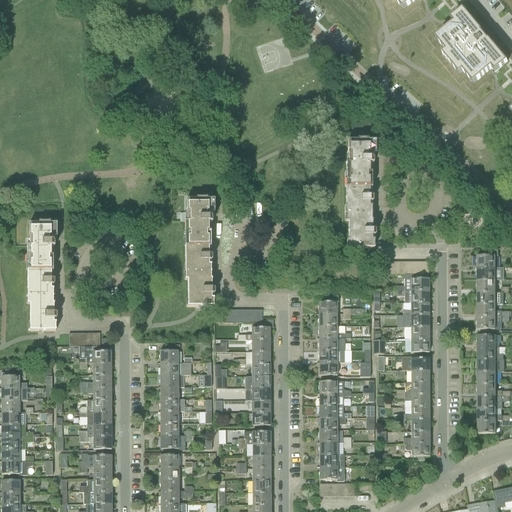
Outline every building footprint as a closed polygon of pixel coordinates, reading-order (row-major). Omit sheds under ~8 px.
[(443,40),(439,44),(445,51),(442,54),(455,70),(458,67),(462,72),(469,79),(473,76),(477,81),(491,69),(495,73),(496,71),(507,62),(488,40),(481,32),(463,9),(452,18),(450,20),(453,24),(439,36),(443,40)] [(345,164),(345,182),(368,182),(370,182),(370,176),(371,176),(371,175),(368,175),(368,165),(372,165),(372,161),(371,159),(370,159),(370,155),(375,155),(375,141),(373,141),(373,142),(367,142),(367,140),(357,140),(357,142),(348,142),(348,141),(347,141),(347,155),(350,155),(350,164),(345,164)] [(344,222),(344,223),(347,223),(347,222),(368,222),(368,221),(370,221),(370,208),(371,208),(371,207),(370,207),(370,203),(371,203),(372,202),(372,198),(368,197),(368,189),(371,189),(371,188),(370,188),(370,182),(368,182),(345,182),(344,222)] [(189,223),(183,223),(183,240),(207,240),(209,240),(209,233),(210,233),(210,232),(207,232),(207,224),(211,224),(211,219),(210,218),(209,218),(209,214),(213,214),(213,200),(206,200),(206,199),(195,199),(195,200),(186,200),(186,214),(189,214),(189,223)] [(347,248),(347,249),(356,249),(360,249),(373,249),(373,248),(373,242),(373,241),(372,241),(372,237),(373,237),(375,235),(375,231),(371,231),(371,223),(372,223),(372,222),(372,221),(370,221),(368,221),(368,222),(347,222),(347,223),(348,248),(347,248)] [(31,247),(26,247),(26,248),(26,264),(50,264),(52,264),(52,258),(52,256),(50,257),(50,248),(53,248),(53,244),(52,242),(51,242),(51,238),(56,238),(56,224),(49,224),(49,223),(38,223),(38,225),(28,225),(28,238),(31,238),(31,247)] [(207,240),(183,240),(184,281),(184,282),(187,282),(187,281),(208,281),(208,280),(209,280),(209,267),(210,267),(210,266),(209,266),(209,262),(210,262),(211,261),(211,256),(208,256),(207,248),(210,248),(210,247),(209,247),(209,240),(207,240)] [(482,250),(482,257),(477,257),(477,269),(495,269),(495,257),(498,257),(498,250),(482,250)] [(26,305),(26,306),(29,306),(29,305),(50,305),(52,305),(52,291),(52,286),(53,285),(54,281),(50,281),(50,272),(52,272),(52,271),(52,264),(50,264),(26,264),(26,305)] [(495,269),(477,269),(477,281),(495,281),(495,269)] [(409,276),(403,276),(403,288),(396,288),(396,292),(410,292),(428,292),(428,280),(418,280),(418,276),(415,276),(409,276)] [(186,307),(186,308),(195,308),(213,308),(213,307),(212,307),(212,301),(213,301),(213,300),(212,299),(212,296),(214,294),(214,290),(210,290),(210,281),(211,281),(211,280),(209,280),(208,280),(208,281),(187,281),(187,282),(187,307),(186,307)] [(495,281),(477,281),(477,294),(495,294),(495,281)] [(410,292),(396,292),(396,298),(403,298),(403,305),(410,305),(428,305),(428,292),(410,292)] [(495,294),(477,294),(477,306),(495,306),(495,294)] [(322,297),(322,303),(318,303),(318,316),(336,316),(336,304),(338,304),(338,297),(322,297)] [(29,331),(29,332),(37,332),(44,332),(53,332),(55,332),(55,331),(54,331),(54,325),(55,325),(55,320),(56,319),(56,314),(53,314),(53,306),(53,305),(52,305),(50,305),(29,305),(29,306),(29,331)] [(410,305),(410,312),(402,312),(402,317),(428,317),(428,305),(410,305)] [(495,312),(495,306),(477,306),(477,318),(509,318),(509,313),(501,313),(501,312),(495,312)] [(336,316),(318,316),(318,328),(336,328),(336,316)] [(428,317),(402,317),(402,322),(410,322),(410,329),(428,329),(428,317)] [(509,318),(477,318),(477,331),(495,331),(495,323),(501,323),(509,323),(509,318)] [(336,328),(318,328),(318,340),(350,340),(350,335),(336,335),(336,328)] [(252,329),(252,336),(237,336),(237,341),(244,341),(244,342),(252,342),(252,341),(269,341),(269,329),(252,329)] [(428,329),(410,329),(404,329),(404,341),(410,341),(428,341),(428,329)] [(477,349),(495,349),(495,337),(477,337),(477,349)] [(350,340),(318,340),(318,352),(336,352),(336,345),(350,345),(350,340)] [(269,354),(269,341),(252,341),(252,342),(252,354),(269,354)] [(428,341),(410,341),(410,354),(428,354),(428,341)] [(383,356),(383,342),(372,342),(372,356),(383,356)] [(218,347),(214,347),(214,354),(226,354),(226,344),(218,344),(218,347)] [(164,352),(159,352),(159,365),(177,365),(177,353),(179,353),(179,346),(164,346),(164,352)] [(86,348),(81,348),(78,348),(78,365),(86,365),(92,365),(110,365),(110,352),(86,353),(86,348)] [(499,349),(495,349),(477,349),(477,361),(495,361),(503,361),(503,356),(499,356),(499,349)] [(344,352),(336,352),(318,352),(318,364),(336,364),(342,364),(344,364),(344,352)] [(269,366),(269,354),(252,354),(252,366),(269,366)] [(410,372),(428,372),(428,360),(410,360),(410,372)] [(495,373),(495,361),(477,361),(477,373),(495,373)] [(336,364),(318,364),(318,377),(336,377),(336,364)] [(110,377),(110,365),(92,365),(92,377),(110,377)] [(177,365),(159,365),(159,377),(177,377),(189,377),(189,365),(184,365),(177,365)] [(359,365),(359,378),(369,378),(370,365),(359,365)] [(269,366),(252,366),(252,378),(269,378),(269,366)] [(428,384),(428,372),(410,372),(410,384),(428,384)] [(495,373),(477,373),(477,386),(495,386),(495,373)] [(26,385),(18,385),(18,377),(0,377),(0,390),(18,390),(26,390),(26,385)] [(92,377),(92,384),(79,384),(79,389),(110,389),(110,377),(92,377)] [(177,377),(159,377),(159,389),(177,389),(177,377)] [(269,378),(252,378),(252,390),(269,390),(269,378)] [(342,383),(336,383),(318,383),(318,395),(350,395),(350,393),(342,391),(342,383)] [(428,384),(410,384),(404,385),(404,392),(396,392),(396,397),(428,397),(428,384)] [(495,386),(477,386),(477,398),(509,398),(509,392),(502,393),(502,392),(495,392),(495,386)] [(110,402),(110,389),(79,389),(79,394),(92,394),(92,402),(110,402)] [(177,401),(177,389),(159,389),(159,401),(177,401)] [(18,390),(0,390),(0,402),(18,402),(26,402),(27,402),(27,395),(34,394),(34,390),(33,390),(26,390),(18,390)] [(269,402),(269,390),(252,390),(252,402),(269,402)] [(350,395),(318,395),(318,408),(343,408),(342,398),(350,398),(350,395)] [(428,409),(428,397),(396,397),(396,402),(410,402),(410,409),(428,409)] [(509,403),(509,398),(477,398),(477,410),(495,410),(495,403),(502,403),(509,403)] [(177,401),(159,401),(159,413),(177,413),(184,413),(184,408),(184,401),(177,401)] [(19,414),(18,402),(0,402),(0,414),(19,414)] [(92,402),(86,402),(86,408),(81,408),(78,411),(78,414),(79,414),(110,414),(110,402),(92,402)] [(269,414),(269,402),(252,402),(252,414),(269,414)] [(343,408),(318,408),(318,420),(350,420),(350,415),(343,415),(343,408)] [(428,409),(410,409),(410,416),(396,416),(396,421),(404,421),(410,421),(428,421),(428,409)] [(495,417),(495,410),(477,410),(477,422),(495,422),(501,422),(509,422),(509,417),(502,417),(502,416),(495,417)] [(177,426),(177,413),(159,413),(159,426),(177,426)] [(24,414),(19,414),(0,414),(1,426),(19,426),(25,426),(25,415),(25,414),(24,414)] [(110,414),(79,414),(79,419),(86,419),(86,426),(110,426),(110,414)] [(269,427),(269,414),(252,414),(252,427),(269,427)] [(350,420),(318,420),(318,432),(336,432),(336,426),(345,426),(345,420),(350,420)] [(428,433),(428,421),(410,421),(410,433),(428,433)] [(495,435),(495,422),(477,422),(477,435),(495,435)] [(19,439),(19,426),(1,426),(1,439),(19,439)] [(110,426),(86,426),(86,432),(78,432),(78,438),(110,438),(110,426)] [(177,426),(159,426),(160,438),(177,438),(177,426)] [(336,432),(318,432),(318,444),(336,444),(336,432)] [(269,433),(243,433),(243,440),(237,440),(238,446),(245,446),(252,446),(269,445),(269,433)] [(385,433),(377,434),(377,446),(385,446),(385,433)] [(428,433),(410,433),(410,440),(402,440),(402,445),(428,445),(428,433)] [(78,443),(92,443),(93,451),(111,451),(110,438),(78,438),(78,443)] [(178,450),(177,438),(160,438),(160,450),(178,450)] [(19,439),(1,439),(1,451),(19,451),(19,444),(32,444),(32,439),(25,439),(19,439)] [(336,456),(336,444),(318,444),(318,456),(336,456)] [(270,458),(269,445),(252,446),(252,458),(270,458)] [(428,445),(402,445),(402,446),(404,446),(404,450),(406,452),(410,452),(410,458),(417,458),(417,462),(423,462),(423,458),(428,458),(428,445)] [(19,463),(19,451),(1,451),(1,463),(19,463)] [(160,469),(178,469),(178,456),(160,456),(160,469)] [(343,456),(336,456),(318,456),(319,469),(343,468),(343,456)] [(111,457),(93,457),(86,457),(86,464),(79,464),(79,469),(87,469),(93,469),(111,469),(111,457)] [(270,470),(270,458),(252,458),(252,470),(270,470)] [(25,463),(19,463),(1,463),(1,476),(18,475),(18,477),(27,477),(27,469),(32,467),(32,463),(25,463)] [(344,481),(343,468),(319,469),(319,481),(336,481),(336,483),(343,483),(344,481)] [(111,469),(93,469),(93,481),(111,481),(111,469)] [(178,469),(160,469),(160,481),(178,481),(178,469)] [(270,470),(252,470),(252,482),(270,482),(270,470)] [(19,481),(1,482),(1,494),(19,494),(19,481)] [(111,481),(93,481),(87,481),(87,488),(78,488),(78,494),(83,494),(111,493),(111,481)] [(178,493),(178,481),(160,481),(160,493),(178,493)] [(270,482),(252,482),(252,494),(270,494),(270,482)] [(511,489),(505,490),(506,493),(494,495),(494,492),(493,492),(496,509),(505,508),(504,504),(511,502),(511,489)] [(496,511),(496,509),(493,492),(495,502),(479,505),(480,508),(468,510),(468,507),(467,507),(468,511),(496,511)] [(111,493),(83,494),(83,506),(93,506),(111,506),(111,493)] [(178,493),(160,493),(160,505),(178,505),(178,499),(184,499),(184,498),(191,498),(191,493),(184,493),(178,493)] [(19,494),(1,494),(1,506),(19,506),(19,494)] [(270,494),(252,494),(252,506),(270,506),(270,494)]
